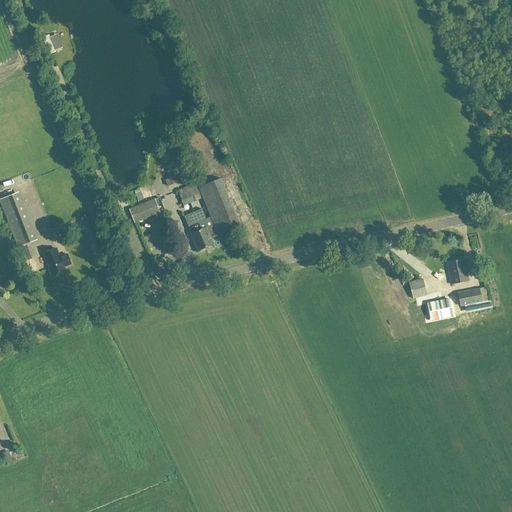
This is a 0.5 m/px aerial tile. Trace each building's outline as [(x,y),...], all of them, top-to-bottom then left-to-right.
[(94,21),(98,32),(114,26),(110,15),(94,21)] [(176,170),(181,168),(178,161),(173,163),(176,170)] [(194,176),(197,183),(201,193),(211,217),(218,233),(218,234),(240,225),(221,179),(206,185),(202,173),(194,176)] [(197,183),(178,190),(181,200),(201,193),(197,183)] [(145,188),(126,196),(129,203),(148,195),(145,188)] [(0,200),(18,246),(34,240),(16,194),(0,200)] [(159,198),(130,210),(135,222),(164,210),(159,198)] [(211,217),(206,219),(202,208),(184,216),(192,234),(198,250),(213,244),(211,238),(218,235),(218,234),(218,233),(211,217)] [(53,276),(65,272),(57,249),(45,253),(51,269),(49,270),(51,275),(53,275),(53,276)] [(467,267),(466,258),(447,262),(450,283),(468,280),(465,267),(467,267)] [(409,282),(413,299),(428,295),(423,278),(409,282)] [(483,302),(483,301),(488,300),(485,287),(480,288),(457,293),(460,306),(483,302)]
